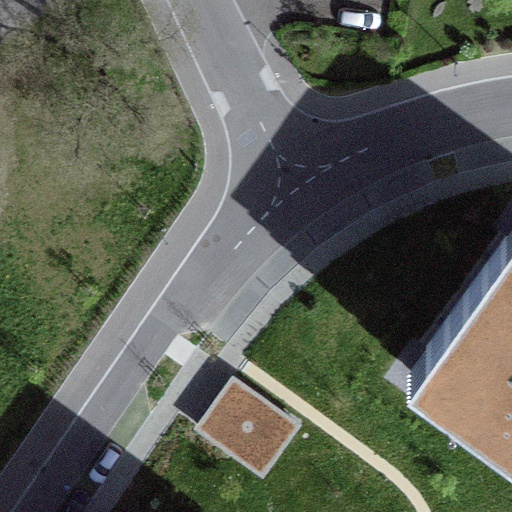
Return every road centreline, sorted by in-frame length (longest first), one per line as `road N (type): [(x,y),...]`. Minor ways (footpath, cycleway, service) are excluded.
road 1 (residential): [(288,183),(51,511)]
road 2 (residential): [(511,111),(419,132),(288,183)]
road 3 (unclassified): [(288,183),(193,0)]
